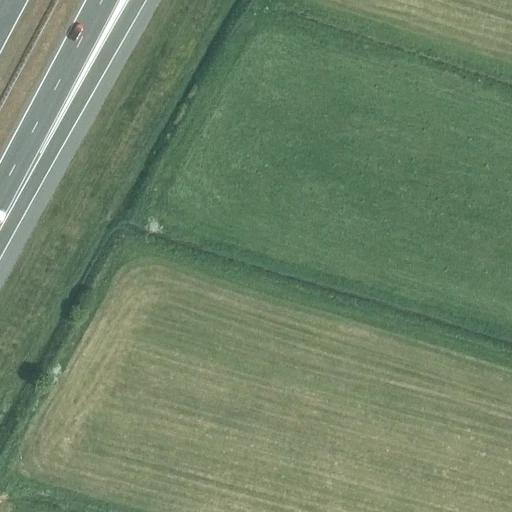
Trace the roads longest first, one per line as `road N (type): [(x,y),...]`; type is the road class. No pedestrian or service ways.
road 1 (motorway): [(0,237),(136,0)]
road 2 (motorway): [(0,191),(102,0)]
